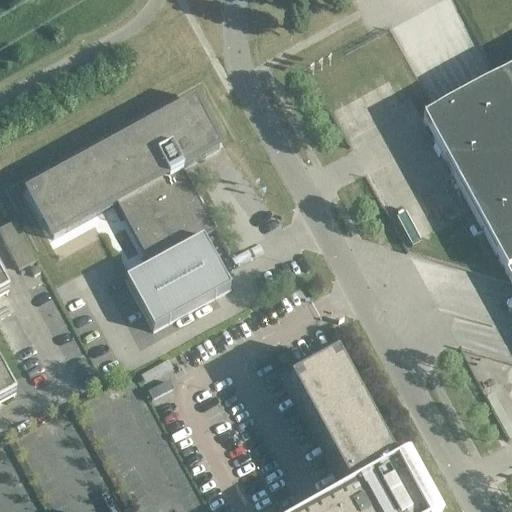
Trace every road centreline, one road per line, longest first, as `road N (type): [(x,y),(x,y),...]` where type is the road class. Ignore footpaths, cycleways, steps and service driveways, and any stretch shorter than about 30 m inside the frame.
road 1 (unclassified): [(475,511),(235,71),(235,0)]
road 2 (unknown): [(256,336),(196,375),(194,393),(235,492),(255,511)]
road 3 (unknown): [(311,444),(256,336)]
